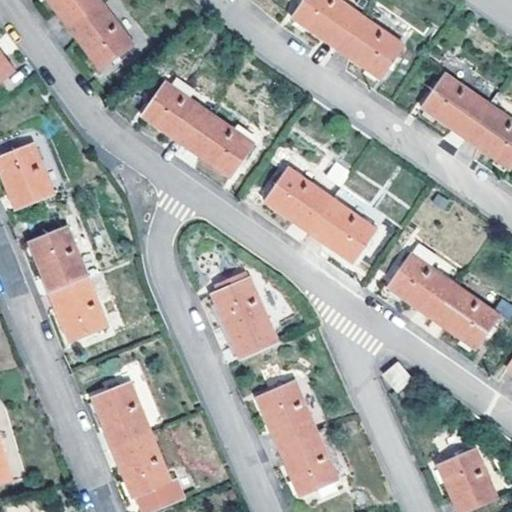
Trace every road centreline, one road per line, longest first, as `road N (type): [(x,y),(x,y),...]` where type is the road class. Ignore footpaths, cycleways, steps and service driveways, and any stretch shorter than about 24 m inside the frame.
road 1 (residential): [(511,218),(259,44),(212,0)]
road 2 (residential): [(187,187),(171,209),(160,275),(265,511)]
road 3 (residential): [(108,511),(0,248)]
road 4 (residential): [(187,187),(91,119),(1,0)]
road 5 (residential): [(420,511),(343,344),(338,298)]
road 6 (residential): [(338,298),(511,420)]
road 7 (residential): [(187,187),(338,298)]
